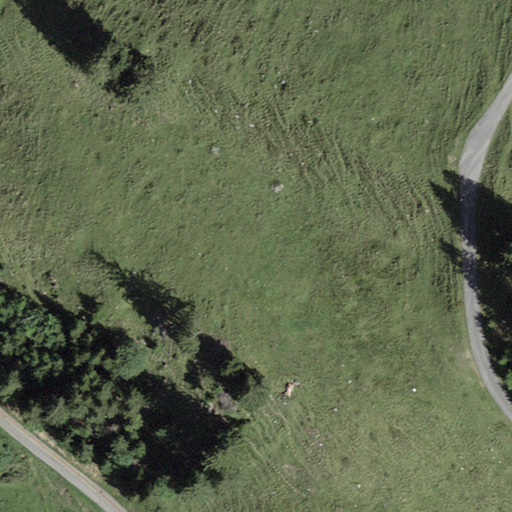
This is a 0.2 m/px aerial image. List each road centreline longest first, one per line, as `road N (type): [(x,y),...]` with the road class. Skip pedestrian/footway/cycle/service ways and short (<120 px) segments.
road 1 (track): [(511,420),(475,346),(466,178),(475,140),(511,70)]
road 2 (track): [(0,419),(105,511)]
